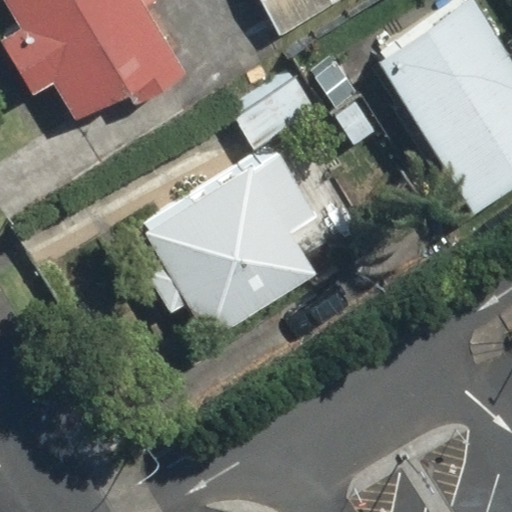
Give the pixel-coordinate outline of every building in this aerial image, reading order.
[(107,105),(165,70),(122,0),(0,0),(0,76),(11,96),(32,83),(56,122),(101,95),(107,105)] [(238,0),(261,38),(324,0),(238,0)] [(511,165),(511,95),(448,0),(434,0),(347,59),(447,209),(511,165)] [(222,121),(242,147),(308,98),(289,71),(222,121)] [(263,143),(118,224),(145,274),(131,282),(148,311),(166,301),(185,337),(300,273),(276,231),(304,216),(263,143)]
